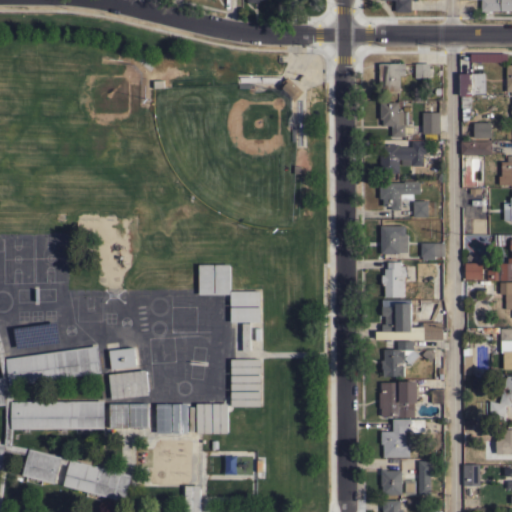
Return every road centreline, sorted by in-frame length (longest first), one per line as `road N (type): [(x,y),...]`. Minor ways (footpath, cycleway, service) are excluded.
road 1 (residential): [(345,511),(340,0)]
road 2 (residential): [(511,37),(235,33),(105,0)]
